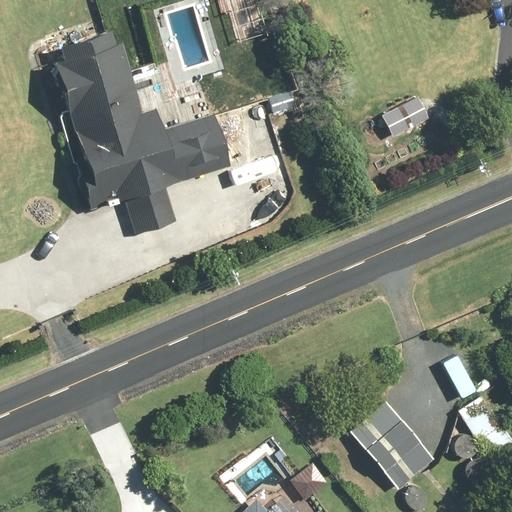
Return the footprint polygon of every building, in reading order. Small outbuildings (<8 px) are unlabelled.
[(64,57),(54,60),(98,208),(124,200),(134,234),(175,222),(165,188),(233,169),(216,112),(162,128),(156,107),(141,111),(121,40),(114,42),(110,29),(61,43),(64,57)] [(390,136),(424,119),(412,97),(379,114),(390,136)] [(437,453),(384,392),(350,422),(403,482),(437,453)] [(511,435),(482,393),(458,410),(493,459),(511,444),(511,435)] [(329,482),(317,463),(291,481),(304,499),(329,482)] [(270,511),(256,497),(239,511),(270,511)]
